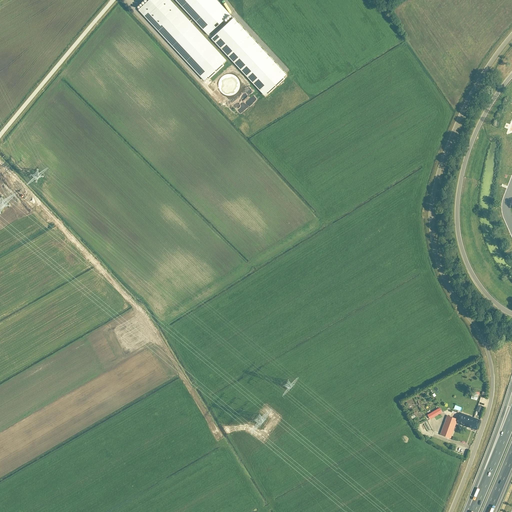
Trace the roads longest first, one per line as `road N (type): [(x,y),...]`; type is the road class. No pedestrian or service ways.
road 1 (unclassified): [(451,511),(492,381),(484,344),(438,265),(432,194),(461,113),(511,34)]
road 2 (unclassified): [(511,314),(475,279),(457,226),(471,143),(511,75)]
road 3 (unclassified): [(0,135),(113,0)]
road 4 (motorway): [(511,386),(474,507)]
